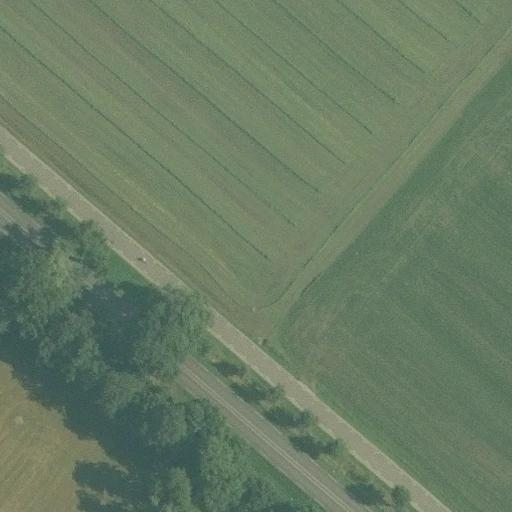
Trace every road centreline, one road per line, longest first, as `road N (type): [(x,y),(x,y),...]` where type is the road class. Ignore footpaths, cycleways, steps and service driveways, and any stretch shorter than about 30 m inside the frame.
road 1 (unclassified): [(417,511),(0,149)]
road 2 (primary): [(354,511),(0,207)]
